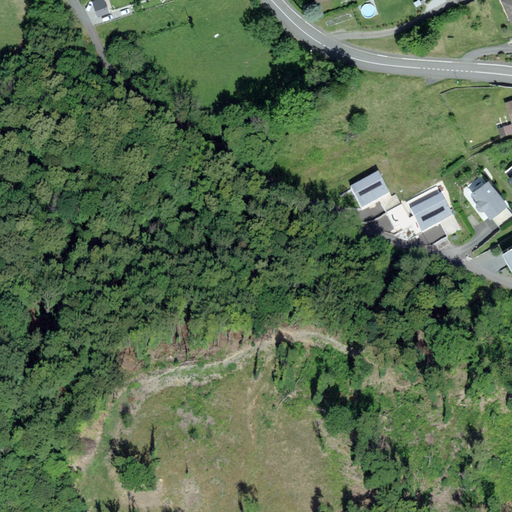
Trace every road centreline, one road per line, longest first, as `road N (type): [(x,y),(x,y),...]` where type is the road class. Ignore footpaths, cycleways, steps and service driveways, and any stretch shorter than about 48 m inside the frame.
road 1 (residential): [(73,0),(130,94),(222,156),(370,233),(511,283)]
road 2 (unclassified): [(511,75),(387,65),(325,45)]
road 3 (residential): [(325,45),(393,30),(456,0)]
